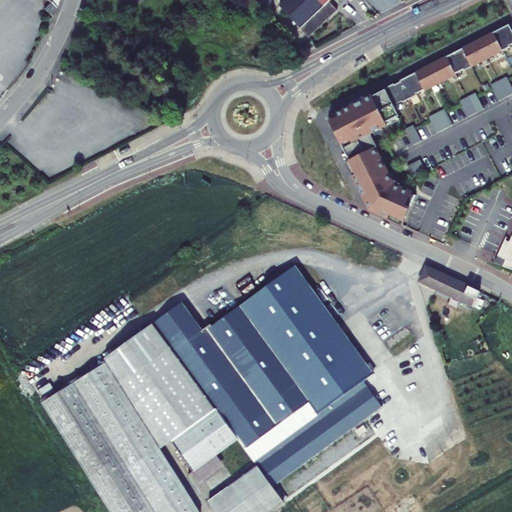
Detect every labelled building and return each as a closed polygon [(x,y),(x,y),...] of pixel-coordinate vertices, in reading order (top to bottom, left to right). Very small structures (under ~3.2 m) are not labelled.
[(52,0),(44,0),(43,2),(51,11),(55,2),(52,0)] [(285,0),(278,7),(309,39),(336,13),(326,4),(329,0),(285,0)] [(493,33),(494,34),(503,51),(510,47),(510,46),(511,44),(511,30),(509,25),(500,30),(493,33)] [(487,36),(478,41),(487,58),(494,54),(495,55),(503,51),(494,34),(488,37),(487,36)] [(470,47),(463,50),(472,67),(480,63),(479,62),(487,58),(478,41),(469,46),(470,47)] [(456,52),(447,57),(456,74),(464,70),(465,71),(472,67),(463,50),(463,49),(456,52)] [(438,63),(432,66),(441,83),(448,79),(448,78),(456,74),(447,57),(438,62),(438,63)] [(425,68),(416,73),(425,90),(432,86),(433,87),(441,83),(432,66),(425,70),(425,68)] [(408,79),(401,82),(410,99),(418,95),(417,94),(425,90),(416,73),(407,78),(408,79)] [(499,81),(507,97),(511,94),(511,87),(507,77),(499,81)] [(401,81),(385,89),(385,90),(394,106),(402,102),(402,103),(410,99),(401,82),(401,81)] [(491,85),(499,101),(507,97),(499,81),(491,85)] [(346,153),(342,156),(370,210),(403,225),(416,196),(394,185),(375,148),(374,148),(367,136),(388,126),(386,123),(399,117),(394,106),(385,90),(373,97),(372,96),(328,118),(344,148),(345,148),(348,153),(346,153)] [(468,97),(476,113),(484,109),(476,93),(468,97)] [(460,101),(468,117),(476,113),(468,97),(460,101)] [(437,113),(445,129),(453,125),(445,109),(437,113)] [(429,117),(437,133),(445,129),(437,113),(429,117)] [(406,130),(414,145),(422,141),(414,125),(406,130)] [(410,165),(414,175),(426,170),(422,159),(410,165)] [(511,237),(501,262),(511,267),(511,237)] [(471,295),(418,270),(412,284),(465,309),(471,295)] [(293,272),(201,337),(183,312),(40,409),(105,511),(196,511),(157,452),(167,445),(197,486),(222,467),(215,457),(233,444),(251,469),(201,505),(206,511),(268,511),(277,506),(266,491),(376,412),(358,386),(369,379),(293,272)]
